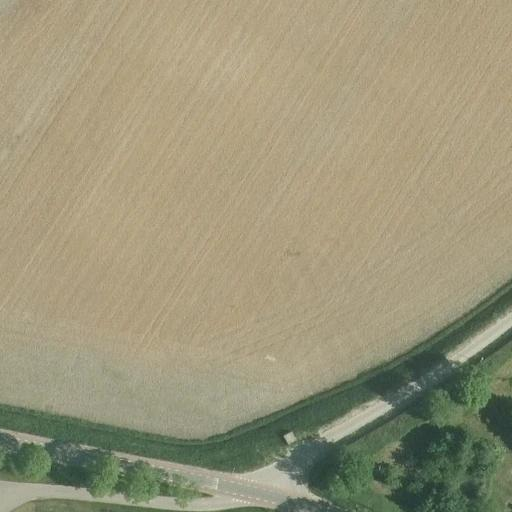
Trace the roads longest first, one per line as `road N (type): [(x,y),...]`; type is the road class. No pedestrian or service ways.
road 1 (unclassified): [(241,490),(419,387),(511,321)]
road 2 (unclassified): [(0,485),(199,506),(255,493)]
road 3 (tertiary): [(241,490),(0,442)]
